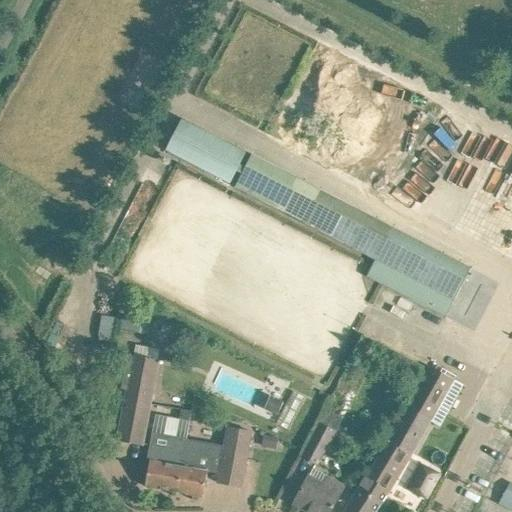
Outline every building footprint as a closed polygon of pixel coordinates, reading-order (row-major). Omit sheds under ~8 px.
[(182,119),(166,150),(230,183),(246,152),(182,119)] [(471,268),(251,155),(235,186),(376,259),(367,276),(446,317),(471,268)] [(152,315),(124,310),(121,328),(149,333),(152,315)] [(116,315),(102,313),(98,338),(113,340),(116,315)] [(127,382),(116,441),(144,446),(160,360),(157,360),(134,355),(127,354),(123,379),(127,380),(127,382)] [(431,420),(454,379),(430,366),(407,406),(431,420)] [(110,379),(108,390),(117,392),(119,381),(110,379)] [(277,422),(289,428),(305,398),(294,391),(277,422)] [(270,395),(264,409),(277,415),(283,401),(270,395)] [(407,406),(343,511),(375,511),(389,492),(412,453),(431,420),(407,406)] [(320,422),(302,456),(318,464),(335,430),(320,422)] [(241,487),(252,432),(224,427),(220,445),(187,439),(177,492),(203,497),(208,471),(219,474),(218,483),(241,487)] [(177,492),(187,439),(152,432),(147,461),(150,461),(145,486),(177,492)] [(261,446),(276,449),(278,438),(278,437),(263,434),(261,446)] [(436,474),(422,467),(411,488),(425,495),(436,474)] [(294,504),(310,511),(329,511),(344,484),(330,477),(325,485),(309,476),(294,504)] [(511,485),(503,504),(511,507),(511,485)]
